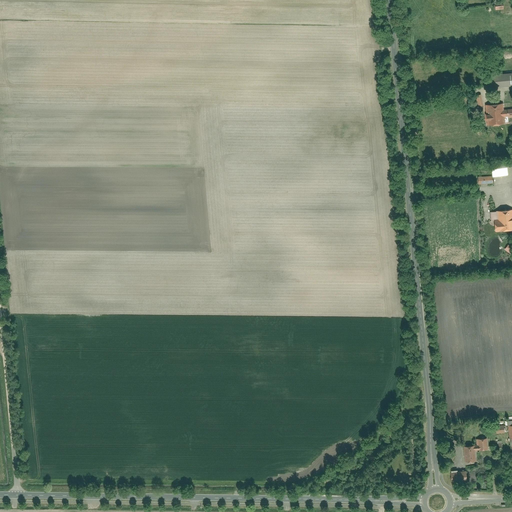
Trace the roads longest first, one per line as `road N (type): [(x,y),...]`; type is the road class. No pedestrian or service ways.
road 1 (tertiary): [(435,489),(389,0)]
road 2 (tertiary): [(0,496),(424,501)]
road 3 (track): [(0,316),(17,496)]
